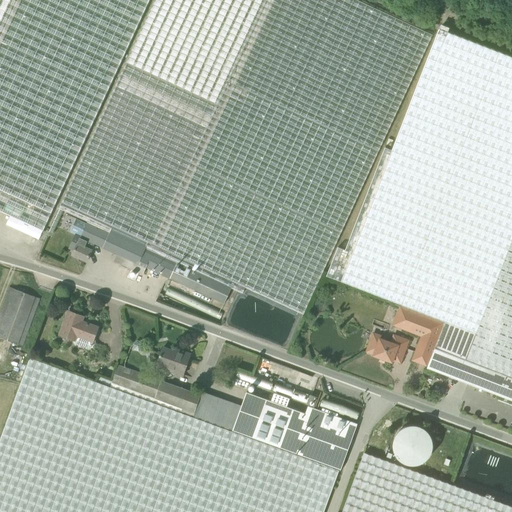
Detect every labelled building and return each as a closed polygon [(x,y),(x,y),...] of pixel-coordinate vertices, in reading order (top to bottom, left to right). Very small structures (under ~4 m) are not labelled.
[(149,0),(0,0),(0,211),(18,220),(15,228),(39,239),(149,0)] [(303,314),(307,305),(432,35),(356,0),(155,0),(59,209),(88,222),(110,232),(113,227),(148,243),(146,249),(232,288),(243,293),(245,287),(303,314)] [(511,57),(439,29),(392,150),(385,147),(345,250),(338,247),(327,276),(445,322),(475,333),(464,361),(511,379),(511,57)] [(87,262),(95,244),(81,237),(87,224),(76,219),(70,232),(76,234),(69,248),(74,250),(72,255),(87,262)] [(110,232),(88,222),(87,224),(81,237),(95,244),(117,254),(114,261),(120,264),(123,259),(128,261),(126,267),(143,275),(146,268),(188,287),(225,304),(232,288),(146,249),(148,243),(113,227),(110,232)] [(0,338),(23,347),(37,308),(40,299),(10,287),(6,297),(0,314),(0,338)] [(422,336),(412,360),(427,366),(443,323),(400,306),(393,325),(422,336)] [(84,316),(69,311),(60,335),(75,341),(76,344),(88,348),(91,347),(98,327),(82,321),(84,316)] [(511,400),(511,379),(464,361),(475,333),(445,322),(427,368),(511,400)] [(397,336),(395,344),(380,338),(378,343),(371,340),(366,352),(374,355),(373,356),(381,358),(380,359),(385,360),(392,362),(393,360),(400,363),(409,340),(397,336)] [(178,353),(163,347),(157,364),(176,371),(175,373),(183,376),(191,354),(179,350),(178,353)] [(324,511),(339,470),(231,432),(97,384),(29,359),(6,425),(0,442),(0,511),(324,511)] [(201,395),(144,374),(132,370),(118,365),(112,382),(99,378),(97,384),(231,432),(240,407),(201,393),(201,395)] [(348,448),(355,430),(357,424),(351,422),(309,406),(306,414),(254,395),(249,410),(240,407),(231,432),(339,470),(340,471),(348,448)] [(398,420),(385,452),(421,467),(431,444),(425,442),(429,432),(398,420)] [(342,511),(511,511),(511,506),(364,453),(342,511)]
